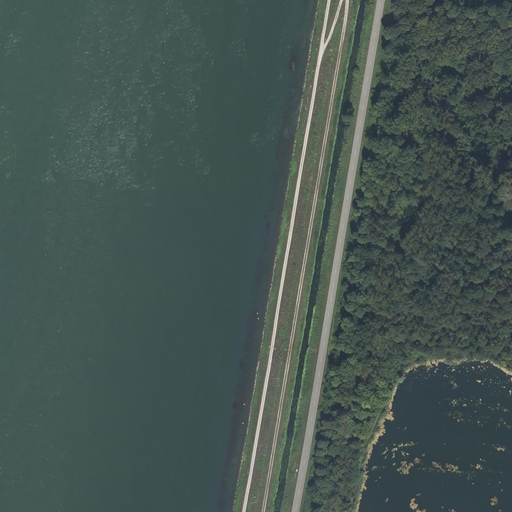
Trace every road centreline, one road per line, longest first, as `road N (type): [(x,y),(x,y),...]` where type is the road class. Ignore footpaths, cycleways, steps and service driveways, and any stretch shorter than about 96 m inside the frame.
road 1 (track): [(347,0),(261,511)]
road 2 (tertiary): [(380,0),(296,511)]
road 3 (track): [(320,52),(241,511)]
